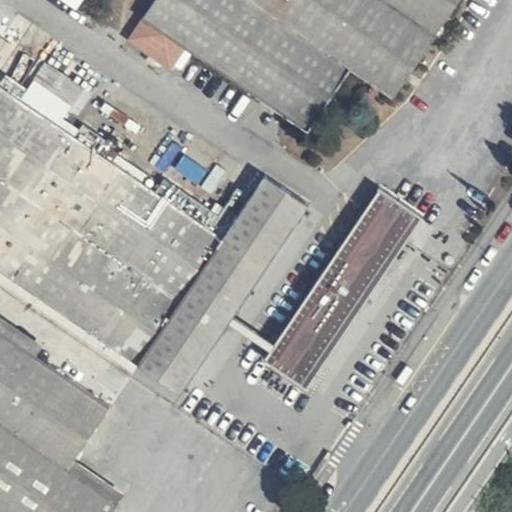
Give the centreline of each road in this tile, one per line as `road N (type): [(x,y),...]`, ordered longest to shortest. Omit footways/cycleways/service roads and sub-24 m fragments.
road 1 (tertiary): [(347,511),(511,268)]
road 2 (trunk): [(413,511),(511,367)]
